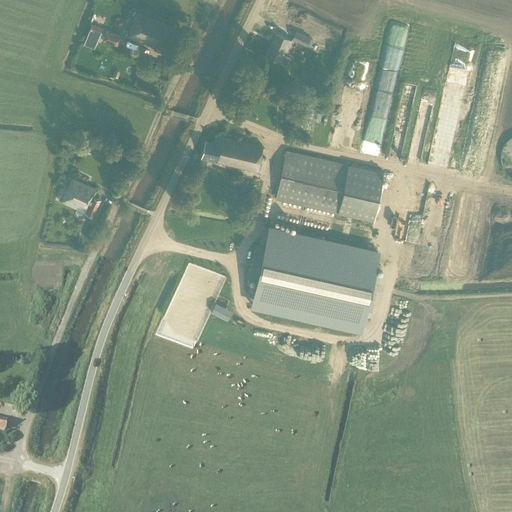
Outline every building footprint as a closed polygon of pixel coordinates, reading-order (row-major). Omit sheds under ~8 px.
[(129,37),(162,50),(172,27),(138,13),(129,37)] [(88,35),(98,38),(102,27),(91,24),(88,35)] [(106,30),(102,40),(117,46),(121,36),(106,30)] [(292,37),(309,45),(312,39),(310,39),(311,37),(296,30),(292,37)] [(276,33),(266,55),(286,64),(289,57),(283,55),(285,51),(286,51),(291,40),(276,33)] [(384,120),(392,65),(377,63),(370,118),(384,120)] [(353,100),(359,100),(362,83),(357,82),(357,79),(349,77),(344,110),(351,111),(353,100)] [(397,121),(405,123),(412,82),(404,81),(397,121)] [(511,130),(503,131),(506,181),(511,180),(511,130)] [(214,142),(205,140),(200,158),(256,171),(262,145),(215,135),(214,142)] [(384,171),(348,164),(286,150),(275,199),(338,213),(375,220),(384,171)] [(68,185),(61,201),(85,212),(92,215),(100,199),(92,196),(96,189),(68,176),(65,184),(68,185)] [(279,217),(289,214),(286,205),(276,208),(279,217)] [(380,249),(269,225),(251,306),(362,331),(380,249)] [(395,227),(394,234),(403,236),(405,228),(395,227)]
